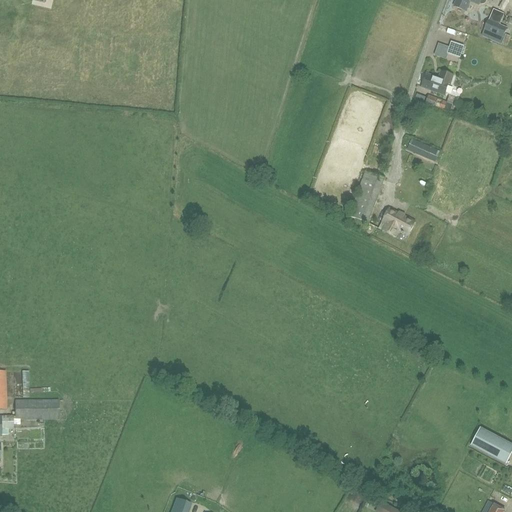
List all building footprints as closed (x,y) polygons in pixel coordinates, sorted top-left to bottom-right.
[(457,0),(454,6),(465,11),(469,1),(479,5),(479,4),(481,5),(483,4),(485,3),(486,0),(457,0)] [(481,36),(500,45),(507,28),(499,25),(504,14),(493,10),(489,20),(488,20),(481,36)] [(464,46),(451,42),(447,54),(460,59),(464,46)] [(434,77),(426,74),(421,87),(445,95),(448,85),(451,86),(454,75),(440,71),(438,79),(434,77)] [(453,105),(428,95),(425,104),(450,113),(453,105)] [(440,152),(412,139),(407,150),(435,163),(440,152)] [(369,225),(385,179),(364,172),(349,218),(369,225)] [(415,222),(389,209),(382,222),(386,224),(383,231),(395,237),(399,230),(408,235),(415,222)] [(17,392),(26,391),(26,378),(16,379),(15,370),(10,371),(11,381),(17,381),(17,392)] [(8,435),(7,430),(13,429),(13,425),(19,425),(20,420),(59,420),(57,400),(15,400),(15,417),(13,417),(13,416),(0,416),(0,435),(1,435),(8,435)] [(511,445),(481,429),(472,447),(507,466),(511,456),(511,445)] [(171,511),(186,511),(190,504),(176,499),(171,511)] [(378,511),(403,511),(404,511),(382,500),(376,511),(378,511)] [(488,501),(481,511),(503,511),(505,510),(488,501)]
